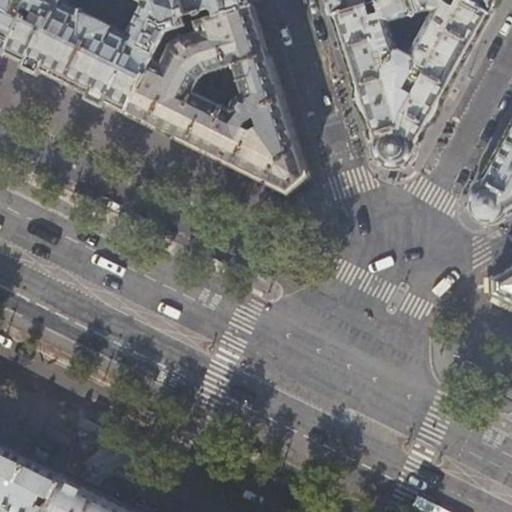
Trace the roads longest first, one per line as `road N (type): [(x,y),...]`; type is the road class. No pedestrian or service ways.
road 1 (primary): [(0,245),(340,414)]
road 2 (residential): [(293,0),(351,182),(394,282)]
road 3 (residential): [(394,282),(511,57)]
road 4 (primary): [(340,414),(511,497)]
road 5 (residential): [(394,282),(340,414)]
road 6 (residential): [(511,233),(394,282)]
